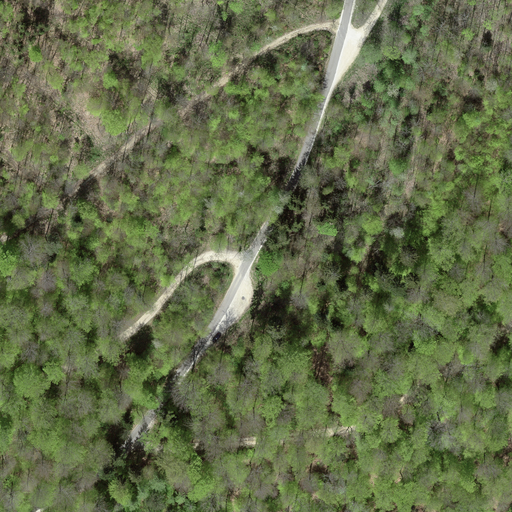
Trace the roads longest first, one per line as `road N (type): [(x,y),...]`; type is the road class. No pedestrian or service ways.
road 1 (unclassified): [(351,0),(331,85),(242,271),(178,380),(108,471),(27,511)]
road 2 (track): [(511,327),(361,425),(176,448),(131,443)]
road 3 (track): [(0,242),(278,47),(316,28),(342,38)]
road 4 (track): [(242,271),(229,258),(198,261),(136,325),(0,401)]
